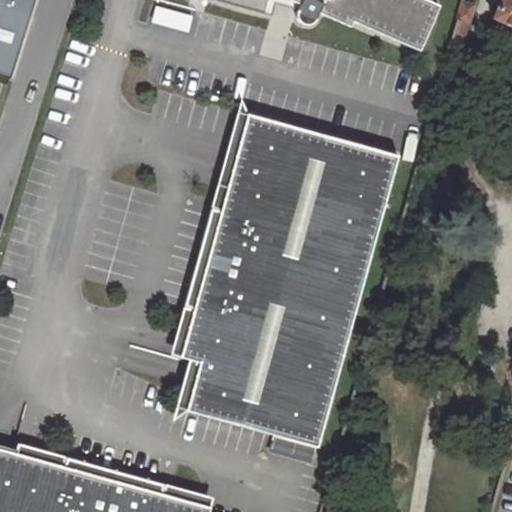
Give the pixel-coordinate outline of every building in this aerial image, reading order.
[(0,0),(0,73),(10,77),(34,0),(0,0)] [(229,0),(277,12),(280,0),(303,0),(304,0),(299,10),(299,14),(300,17),(302,19),(304,21),(308,22),(313,21),(317,19),(323,6),(331,9),(333,0),(229,0)] [(333,0),(331,9),(422,50),(436,18),(412,7),(415,0),(333,0)] [(415,0),(412,7),(436,18),(442,4),(432,0),(415,0)] [(511,0),(497,0),(490,17),(511,26),(511,0)] [(466,32),(474,6),(463,3),(456,29),(466,32)] [(201,361),(187,410),(217,418),(320,446),(400,154),(262,116),(235,213),(208,311),(194,360),(201,361)] [(226,211),(199,308),(208,311),(235,213),(226,211)] [(12,474),(0,470),(0,511),(210,511),(211,507),(163,494),(66,468),(17,454),(12,474)] [(68,459),(66,468),(163,494),(165,485),(68,459)]
